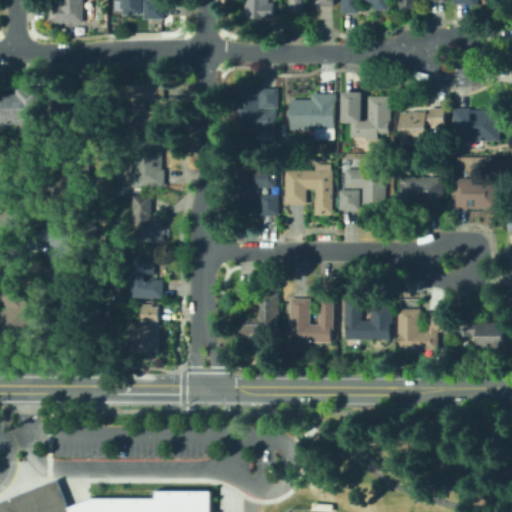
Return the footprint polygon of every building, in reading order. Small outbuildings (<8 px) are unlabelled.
[(85,0),(85,23),(49,23),(49,5),(60,5),(60,0),(85,0)] [(142,0),(142,15),(123,15),(123,0),(142,0)] [(165,0),(165,19),(145,19),(145,0),(165,0)] [(266,0),(266,18),(248,18),(248,11),(246,11),(246,0),(266,0)] [(336,0),(336,6),(318,7),(318,5),(316,5),(316,0),(306,0),(306,12),(290,12),(290,0),(336,0)] [(390,0),(390,10),(375,10),(375,2),(360,2),(360,13),(343,13),(343,0),(390,0)] [(401,0),(446,0),(447,1),(426,1),(426,0),(416,0),(416,10),(401,9),(401,0)] [(165,83),(165,102),(146,102),(146,109),(156,109),(156,130),(144,130),(144,129),(129,129),(128,102),(126,102),(125,85),(143,85),(143,83),(165,83)] [(42,88),(40,124),(0,124),(0,94),(17,94),(17,88),(42,88)] [(73,88),(74,110),(85,110),(84,90),(102,89),(103,109),(90,109),(91,127),(70,128),(70,125),(55,126),(54,118),(52,118),(50,89),(73,88)] [(279,88),(279,108),(260,108),(260,110),(277,110),(277,132),(255,132),(256,125),(238,126),(237,89),(279,88)] [(363,118),(369,118),(369,96),(392,96),(392,123),(390,123),(390,134),(380,134),(380,140),(366,140),(367,137),(351,137),(351,123),(343,123),(344,92),(363,92),(363,118)] [(337,93),(336,130),(292,130),(292,99),(313,99),(313,94),(337,93)] [(446,108),(446,128),(429,128),(428,144),(401,143),(401,112),(410,112),(411,111),(427,111),(428,114),(431,114),(431,108),(446,108)] [(501,111),(501,141),(454,141),(455,109),(472,109),(472,111),(501,111)] [(166,169),(165,187),(133,186),(133,139),(163,139),(163,169),(166,169)] [(88,174),(88,201),(53,201),(53,182),(61,182),(61,174),(64,174),(64,162),(91,161),(91,174),(88,174)] [(8,167),(12,168),(13,167),(16,168),(9,184),(13,186),(8,197),(0,193),(0,166),(2,162),(9,165),(8,167)] [(277,169),(277,187),(260,187),(260,194),(280,194),(280,215),(261,216),(261,210),(239,210),(239,172),(255,172),(255,166),(263,166),(262,169),(277,169)] [(370,166),(370,173),(386,173),(386,185),(387,210),(364,210),(364,187),(347,188),(347,169),(362,169),(362,166),(370,166)] [(334,170),(334,214),(332,214),(332,215),(320,215),(320,214),(318,214),(318,213),(316,213),(317,200),(317,189),(307,189),(307,204),(286,204),(286,170),(334,170)] [(446,176),(446,211),(421,211),(421,205),(401,205),(401,177),(446,176)] [(499,179),(499,209),(469,209),(469,211),(453,210),(453,178),(499,179)] [(361,190),(361,210),(341,210),(341,190),(361,190)] [(152,195),(152,216),(150,216),(150,217),(164,217),(165,227),(166,227),(166,234),(164,234),(164,241),(136,241),(136,216),(134,216),(134,196),(152,195)] [(74,222),(72,261),(53,260),(54,241),(39,240),(40,228),(46,229),(47,213),(62,214),(62,221),(74,222)] [(165,279),(165,298),(126,298),(126,252),(156,252),(156,279),(165,279)] [(23,294),(44,315),(14,346),(0,332),(0,308),(1,308),(4,311),(9,306),(0,297),(0,293),(12,281),(23,294)] [(280,293),(279,317),(279,329),(263,329),(263,336),(255,336),(255,333),(240,333),(240,314),(257,314),(257,304),(238,305),(238,286),(257,285),(257,293),(280,293)] [(83,331),(68,331),(68,315),(66,315),(66,302),(75,302),(75,299),(79,300),(79,292),(99,293),(98,324),(83,323),(83,331)] [(363,320),(372,320),(372,305),(394,305),(393,323),(393,339),(347,339),(347,322),(346,322),(346,296),(363,296),(363,320)] [(311,324),(320,324),(321,299),(335,299),(334,333),(333,342),(292,341),(293,325),(291,325),(292,299),(311,300),(311,324)] [(159,322),(159,326),(160,326),(160,352),(132,352),(132,325),(149,325),(149,322),(143,322),(143,306),(160,306),(159,322)] [(423,331),(426,331),(426,312),(445,312),(445,332),(440,332),(440,350),(426,350),(425,353),(417,353),(417,345),(401,345),(401,332),(399,332),(399,307),(423,307),(423,331)] [(475,321),(475,323),(478,322),(505,322),(506,351),(479,351),(478,337),(457,338),(457,321),(475,321)] [(0,511),(0,501),(56,479),(67,506),(88,497),(153,497),(153,490),(210,490),(210,511),(0,511)] [(310,509),(310,502),(330,503),(330,510),(310,509)]
